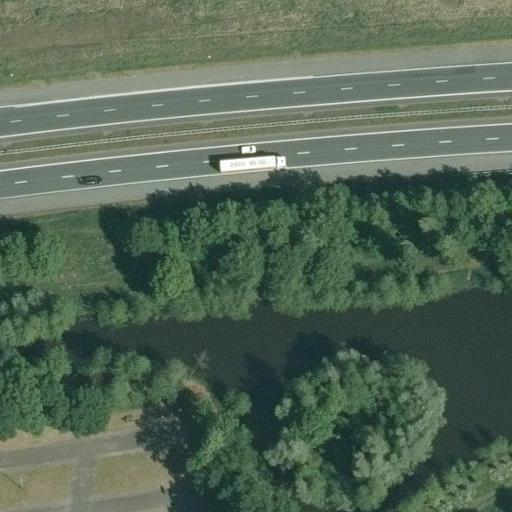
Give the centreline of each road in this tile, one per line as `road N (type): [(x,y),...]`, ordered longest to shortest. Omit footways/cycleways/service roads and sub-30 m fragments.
road 1 (motorway): [(511,77),(0,125)]
road 2 (motorway): [(0,186),(511,140)]
